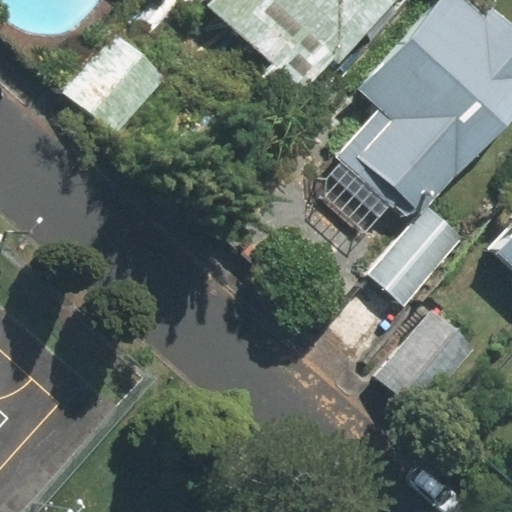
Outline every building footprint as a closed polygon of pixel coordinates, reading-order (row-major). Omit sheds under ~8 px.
[(197,0),(195,3),(292,89),(370,0),(197,0)] [(511,38),(465,0),(413,0),(340,90),(356,102),(293,178),(356,230),(387,191),(413,212),(511,91),(511,38)] [(159,81),(115,36),(56,94),(100,139),(159,81)] [(430,204),(363,269),(401,309),(468,243),(430,204)] [(511,210),(477,251),(511,280),(511,210)] [(467,341),(428,309),(371,379),(409,411),(467,341)]
